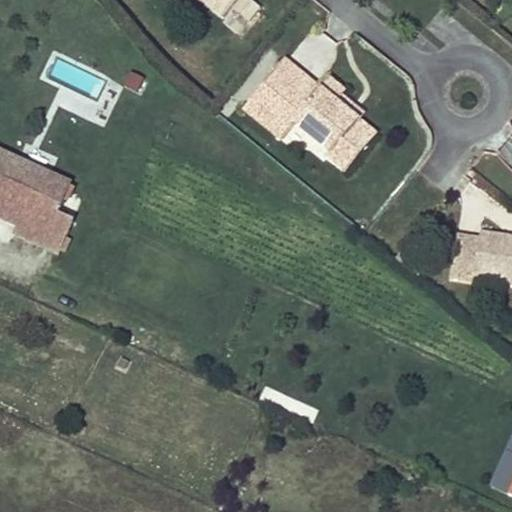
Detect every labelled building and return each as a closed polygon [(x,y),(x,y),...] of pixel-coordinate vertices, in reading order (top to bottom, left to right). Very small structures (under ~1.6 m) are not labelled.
[(201,0),(222,16),(234,0),(201,0)] [(285,60),(280,65),(301,82),(305,76),(285,60)] [(301,82),(280,65),(245,110),(282,140),(293,126),(329,155),(327,159),(345,173),(374,136),(356,121),(334,104),(340,97),(342,95),(326,82),(321,88),(305,76),(301,82)] [(146,73),(132,68),(124,89),(139,94),(146,73)] [(340,97),(334,104),(356,121),(360,115),(340,97)] [(496,155),(511,165),(511,134),(496,155)] [(485,150),(468,181),(489,192),(505,161),(485,150)] [(0,154),(0,216),(19,225),(16,232),(58,250),(71,221),(57,215),(70,186),(0,154)] [(511,239),(484,236),(482,243),(461,241),(456,283),(477,285),(478,280),(510,283),(511,284),(511,239)] [(429,265),(408,248),(398,261),(419,278),(429,265)]
